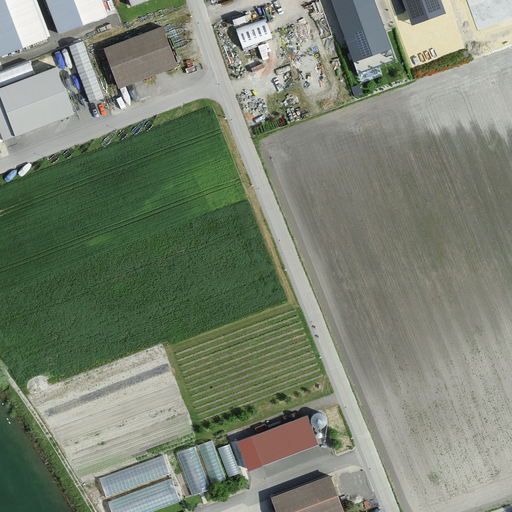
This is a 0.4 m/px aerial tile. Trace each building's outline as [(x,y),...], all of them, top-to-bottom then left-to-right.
[(34,0),(0,0),(0,57),(49,38),(34,0)] [(101,0),(44,0),(59,36),(107,17),(101,0)] [(394,60),(371,0),(331,0),(359,73),(394,60)] [(234,16),(236,25),(251,21),(249,13),(234,16)] [(267,17),(237,26),(243,46),(273,38),(267,17)] [(162,28),(104,50),(119,89),(177,68),(162,28)] [(102,98),(85,38),(71,42),(88,102),(102,98)] [(74,119),(56,71),(0,91),(0,135),(5,148),(74,119)] [(308,415),(253,436),(265,465),(320,444),(308,415)] [(230,442),(217,447),(214,437),(198,443),(212,482),(241,471),(230,442)] [(178,450),(192,493),(211,487),(197,444),(178,450)] [(166,456),(100,474),(105,493),(171,475),(166,456)] [(277,511),(345,511),(331,474),(271,497),(277,511)] [(108,498),(112,511),(146,511),(181,500),(173,477),(108,498)]
